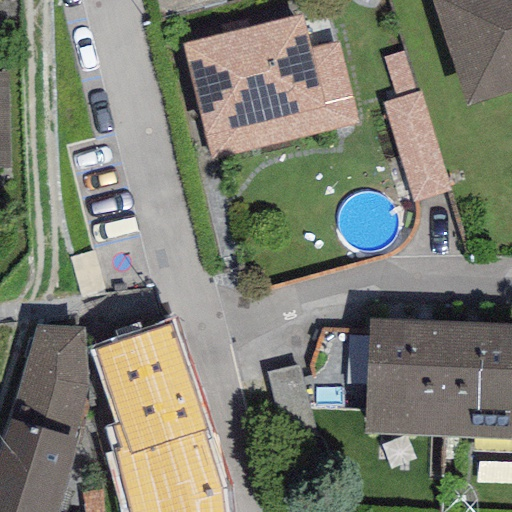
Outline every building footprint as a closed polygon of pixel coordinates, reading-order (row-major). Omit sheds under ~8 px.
[(511,0),(441,0),(430,4),(467,113),(511,96),(511,0)] [(301,20),(183,50),(211,162),(358,125),(338,47),(310,54),(301,20)] [(365,440),(441,443),(446,329),(369,326),(365,440)] [(224,511),(222,495),(204,439),(207,437),(168,329),(97,358),(121,453),(115,454),(127,511),(224,511)] [(511,331),(446,329),(441,443),(511,446),(511,331)] [(10,428),(71,447),(92,391),(87,335),(38,331),(10,428)] [(71,447),(10,428),(0,457),(0,511),(61,511),(79,449),(71,447)]
